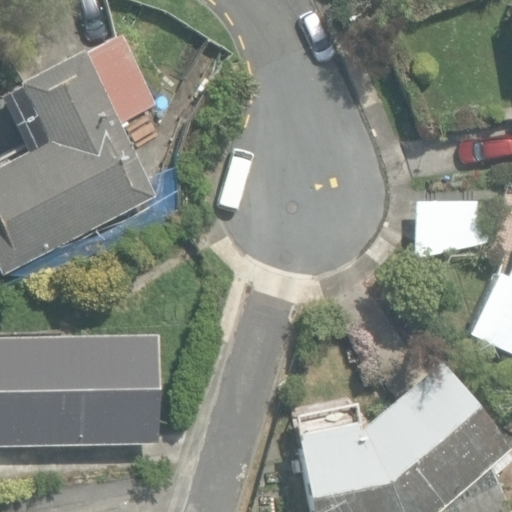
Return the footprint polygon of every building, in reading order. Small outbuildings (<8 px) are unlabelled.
[(0,161),(0,270),(149,198),(112,122),(149,104),(115,35),(0,90),(0,106),(21,151),(0,161)] [(409,200),(409,258),(484,241),(485,201),(409,200)] [(511,352),(511,227),(463,329),(511,352)] [(0,440),(149,439),(148,327),(0,327),(0,440)] [(510,511),(485,463),(505,445),(430,358),(351,426),(347,419),(287,432),(304,511),(510,511)]
